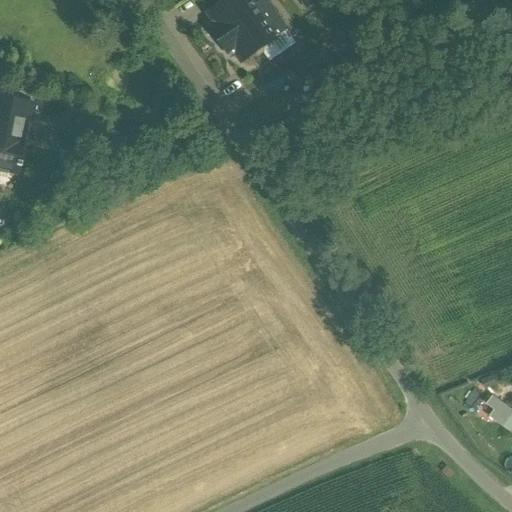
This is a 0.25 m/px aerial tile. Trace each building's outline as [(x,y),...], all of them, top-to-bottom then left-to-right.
[(229,0),(209,14),(226,39),(229,37),(244,59),(244,60),(264,46),(261,41),(272,34),(275,39),(276,38),(251,1),(248,3),(245,0),(229,0)] [(321,0),(300,0),(308,11),(322,1),(321,0)] [(33,106),(0,99),(0,113),(25,119),(30,120),(33,106)] [(25,119),(0,113),(0,171),(14,175),(15,167),(18,167),(19,164),(16,164),(20,142),(21,142),(25,119)] [(511,426),(511,406),(497,396),(488,409),(511,426)]
